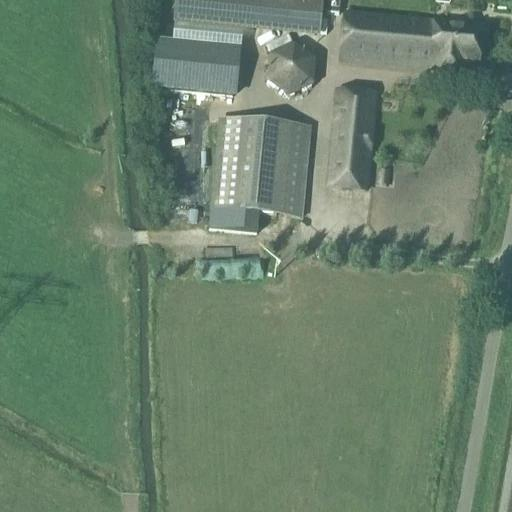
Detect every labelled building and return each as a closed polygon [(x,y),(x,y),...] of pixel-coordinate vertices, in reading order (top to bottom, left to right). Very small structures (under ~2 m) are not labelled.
[(175,0),(174,15),(319,28),(320,0),(175,0)] [(428,72),(433,25),(343,16),(338,62),(428,72)] [(433,25),(428,72),(463,75),(464,68),(477,69),(481,30),(433,25)] [(266,86),(289,101),(314,90),(315,62),(294,46),(269,57),(266,86)] [(155,56),(152,92),(232,99),(235,63),(155,56)] [(373,96),(336,93),(326,189),(363,193),(373,96)] [(209,211),(299,220),(308,130),(217,121),(209,211)] [(210,214),(208,229),(237,232),(239,216),(210,214)]
